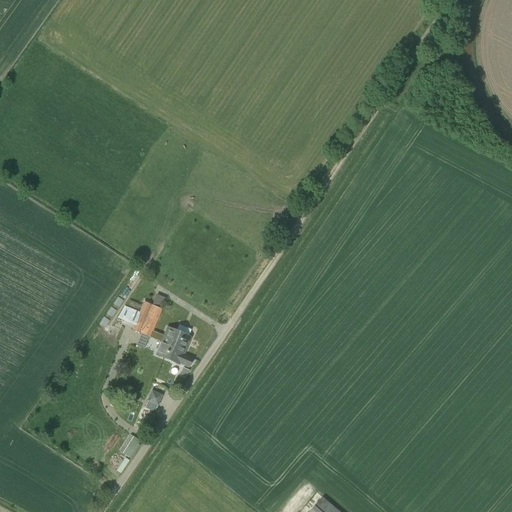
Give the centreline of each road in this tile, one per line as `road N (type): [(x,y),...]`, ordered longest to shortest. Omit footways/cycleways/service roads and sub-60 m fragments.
road 1 (track): [(451,0),(236,315)]
road 2 (unclassified): [(100,511),(236,315)]
